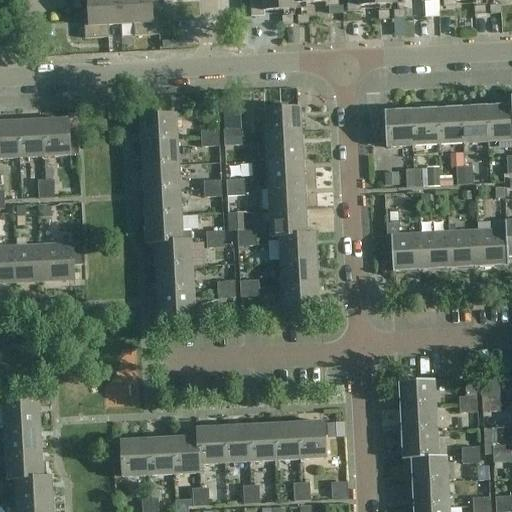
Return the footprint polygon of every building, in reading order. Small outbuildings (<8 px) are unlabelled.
[(81,0),(73,0),(74,11),(83,10),(81,0)] [(122,27),(120,0),(88,0),(89,27),(85,27),(85,41),(109,40),(109,28),(122,27)] [(120,0),(122,27),(134,26),(135,38),(159,37),(158,24),(154,24),(152,0),(120,0)] [(294,0),(250,0),(252,19),(265,18),(265,13),(296,12),(296,5),(295,5),(294,0)] [(294,0),(295,5),(296,5),(326,4),(326,9),(340,8),(339,0),(294,0)] [(391,0),(347,0),(348,14),(361,13),(361,8),(392,7),(392,1),(391,1),(391,0)] [(443,0),(444,9),(457,8),(457,4),(488,2),(488,0),(443,0)] [(501,7),(490,7),(490,16),(502,16),(501,7)] [(486,8),(475,8),(475,17),(486,16),(486,8)] [(405,11),(394,12),(395,21),(406,20),(405,11)] [(390,12),(379,13),(379,22),(391,21),(390,12)] [(309,16),(298,17),(298,26),(310,25),(309,16)] [(294,17),(283,18),(283,27),(294,26),(294,17)] [(511,143),(511,106),(511,107),(487,108),(489,144),(511,143)] [(489,144),(487,108),(462,109),(464,146),(489,144)] [(464,146),(462,109),(437,111),(438,147),(464,146)] [(265,112),(266,138),(303,136),(301,110),(265,112)] [(413,148),(438,147),(437,111),(411,112),(413,148)] [(387,150),(413,148),(411,112),(385,113),(387,150)] [(177,116),(141,118),(142,145),(179,143),(177,116)] [(80,157),(79,139),(71,139),(70,121),(44,123),(45,159),(80,157)] [(45,159),(44,123),(18,124),(20,160),(45,159)] [(0,161),(20,160),(18,124),(0,124),(0,161)] [(242,131),(224,132),(224,140),(243,139),(242,131)] [(220,132),(219,132),(201,133),(202,141),(220,140),(220,132)] [(267,163),(304,161),(303,136),(266,138),(267,163)] [(243,139),(224,140),(225,148),(243,147),(243,139)] [(220,140),(202,141),(202,149),(221,148),(220,140)] [(143,170),(180,168),(179,143),(142,145),(143,170)] [(305,186),(304,161),(267,163),(253,164),(254,189),(269,189),(269,188),(305,186)] [(145,195),(181,193),(180,168),(143,170),(145,195)] [(457,187),(465,187),(465,169),(457,170),(457,187)] [(473,169),(465,169),(465,187),(474,187),(473,169)] [(407,190),(416,190),(415,171),(407,172),(407,190)] [(424,171),(415,171),(416,190),(424,189),(424,171)] [(48,200),(47,182),(38,183),(39,201),(48,200)] [(47,182),(48,200),(56,200),(55,182),(47,182)] [(222,182),(204,183),(204,192),(223,191),(222,182)] [(245,182),(227,182),(226,182),(227,191),(245,190),(245,182)] [(269,189),(270,213),(307,212),(305,186),(269,188),(269,189)] [(245,190),(227,191),(227,199),(245,197),(245,190)] [(493,191),(494,202),(504,201),(503,190),(493,191)] [(223,191),(204,192),(204,200),(223,199),(223,191)] [(252,193),(255,209),(268,207),(266,191),(252,193)] [(146,220),(182,218),(181,193),(145,195),(146,220)] [(245,197),(227,199),(228,216),(243,215),(243,213),(246,213),(245,197)] [(17,221),(27,220),(26,209),(16,210),(17,221)] [(53,221),(52,210),(42,210),(43,221),(53,221)] [(271,240),(280,239),(308,237),(308,236),(307,212),(270,213),(271,240)] [(247,214),(247,229),(267,229),(267,214),(247,214)] [(243,215),(228,216),(229,231),(244,231),(243,215)] [(184,244),(184,243),(182,218),(146,220),(147,246),(156,246),(156,245),(184,244)] [(423,272),(421,236),(400,237),(399,225),(387,225),(388,239),(392,238),(394,274),(423,272)] [(450,234),(451,271),(480,269),(478,233),(455,234),(455,225),(448,225),(449,234),(450,234)] [(256,231),(237,232),(238,241),(256,240),(256,231)] [(478,233),(480,269),(509,268),(509,259),(508,259),(507,231),(506,231),(478,233)] [(206,234),(206,242),(225,241),(225,233),(206,234)] [(450,234),(449,234),(421,236),(423,272),(451,271),(450,234)] [(316,236),(308,236),(308,237),(280,239),(281,264),(318,262),(316,236)] [(256,240),(238,241),(238,249),(257,248),(256,240)] [(225,241),(206,242),(207,251),(226,250),(225,241)] [(157,271),(194,269),(192,243),(184,243),(184,244),(156,245),(156,246),(157,271)] [(44,247),(46,283),(75,282),(75,268),(86,267),(85,249),(74,250),(74,246),(44,247)] [(46,283),(44,247),(16,249),(18,285),(46,283)] [(0,285),(18,285),(16,249),(0,249),(0,285)] [(281,264),(283,289),(319,287),(318,262),(281,264)] [(195,294),(194,269),(157,271),(158,296),(195,294)] [(258,282),(240,283),(240,292),(259,291),(258,282)] [(217,285),(217,293),(236,292),(235,284),(217,285)] [(284,316),(320,314),(319,287),(283,289),(284,316)] [(259,291),(240,292),(241,300),(259,299),(259,291)] [(236,292),(217,293),(218,301),(236,300),(236,292)] [(160,322),(196,320),(195,294),(158,296),(160,322)] [(399,384),(400,410),(437,409),(435,382),(399,384)] [(477,399),(476,385),(464,386),(465,400),(477,399)] [(483,399),(483,407),(502,406),(501,398),(483,399)] [(459,400),(459,408),(477,407),(477,399),(465,400),(459,400)] [(3,405),(5,431),(41,429),(40,403),(3,405)] [(502,406),(483,407),(484,415),(502,414),(502,406)] [(477,407),(459,408),(459,415),(477,415),(477,407)] [(438,434),(437,409),(400,410),(401,436),(438,434)] [(299,426),(301,462),(327,461),(325,424),(299,426)] [(276,463),(301,462),(299,426),(274,427),(276,463)] [(274,427),(249,428),(251,465),(276,463),(274,427)] [(225,466),(251,465),(249,428),(224,429),(225,466)] [(6,456),(43,454),(41,429),(5,431),(6,456)] [(225,466),(224,429),(197,431),(198,439),(200,467),(201,467),(225,466)] [(403,462),(411,461),(439,459),(438,434),(401,436),(403,462)] [(201,476),(201,467),(200,467),(198,439),(173,441),(175,477),(201,476)] [(175,477),(173,441),(148,442),(150,478),(175,477)] [(115,480),(150,478),(148,442),(121,443),(122,462),(114,462),(115,480)] [(511,448),(494,450),(494,457),(511,456),(511,448)] [(480,458),(480,450),(462,451),(462,459),(480,458)] [(8,483),(16,482),(16,481),(44,480),(44,479),(43,454),(6,456),(8,483)] [(511,456),(494,457),(495,465),(511,464),(511,456)] [(447,458),(439,459),(411,461),(412,486),(449,484),(447,458)] [(480,466),(480,458),(462,459),(463,466),(480,466)] [(480,466),(481,481),(493,481),(492,466),(480,466)] [(17,507),(54,505),(52,479),(44,479),(44,480),(16,481),(16,482),(17,507)] [(449,484),(412,486),(414,511),(450,510),(449,484)] [(303,486),(304,503),(312,503),(310,485),(303,486)] [(304,503),(303,486),(295,486),(296,504),(304,503)] [(254,506),(253,488),(245,488),(246,506),(254,506)] [(253,488),(254,506),(262,506),(261,488),(253,488)] [(202,491),(203,509),(211,508),(210,490),(202,491)] [(195,509),(203,509),(202,491),(194,491),(195,509)] [(511,499),(496,500),(497,508),(511,507),(511,499)] [(492,508),(491,500),(473,501),(473,509),(492,508)] [(151,502),(151,511),(159,511),(159,501),(151,502)] [(151,511),(151,502),(143,502),(143,511),(151,511)]
